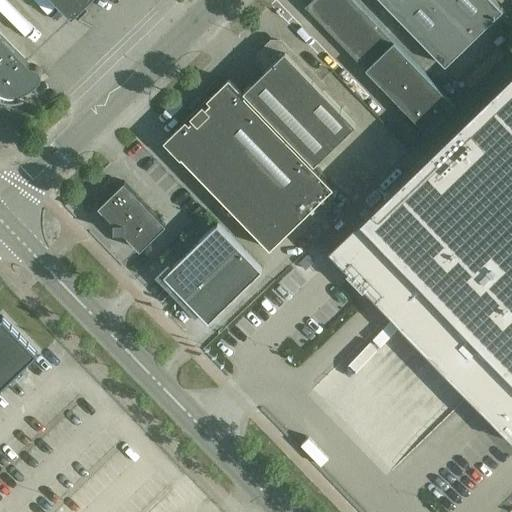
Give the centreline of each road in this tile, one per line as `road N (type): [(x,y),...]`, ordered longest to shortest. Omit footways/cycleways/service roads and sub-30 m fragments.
road 1 (residential): [(280,511),(0,222)]
road 2 (unclassified): [(0,208),(218,0)]
road 3 (unknown): [(219,448),(265,382),(260,369),(268,349),(332,290)]
road 4 (unknown): [(277,0),(377,112)]
road 5 (unknown): [(118,95),(211,198)]
